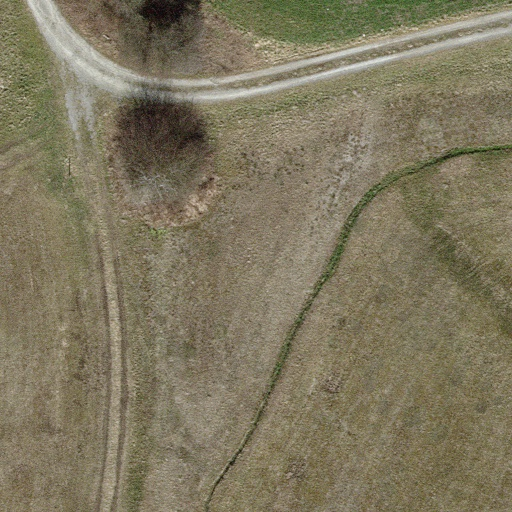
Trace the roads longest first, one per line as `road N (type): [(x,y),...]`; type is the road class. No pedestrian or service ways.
road 1 (track): [(108,511),(114,350),(84,147),(85,61),(44,111),(0,145)]
road 2 (track): [(41,0),(85,61),(136,89),(198,97),(511,30)]
